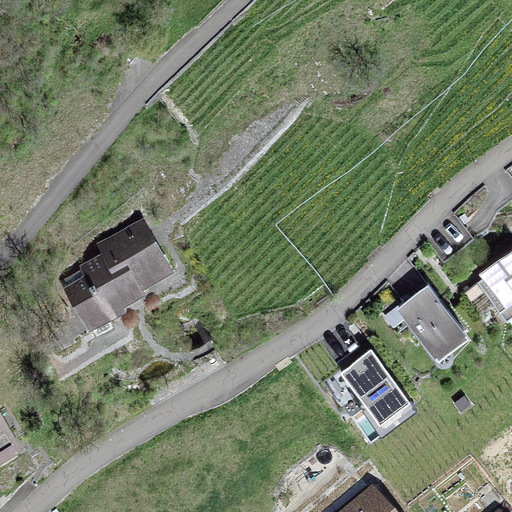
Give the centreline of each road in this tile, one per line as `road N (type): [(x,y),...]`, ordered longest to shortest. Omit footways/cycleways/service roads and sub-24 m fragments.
road 1 (residential): [(26,511),(205,378),(333,298),(511,154)]
road 2 (unclassified): [(0,263),(151,85),(239,0)]
